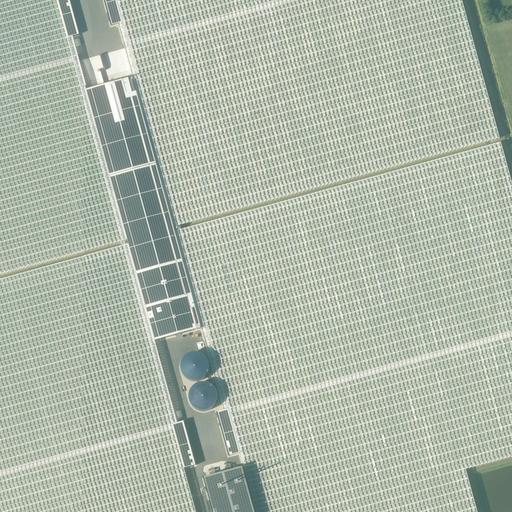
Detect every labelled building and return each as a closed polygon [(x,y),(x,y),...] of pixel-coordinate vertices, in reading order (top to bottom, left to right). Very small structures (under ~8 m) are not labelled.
[(0,0),(0,274),(122,242),(123,246),(0,279),(0,511),(196,511),(184,468),(172,424),(177,422),(155,341),(85,88),(71,36),(66,38),(55,0),(0,0)] [(68,0),(55,0),(66,38),(71,36),(78,35),(68,0)] [(116,0),(103,0),(110,26),(117,24),(122,23),(116,0)] [(461,0),(116,0),(122,23),(117,24),(132,76),(201,329),(223,410),(228,408),(240,453),(256,511),(476,511),(465,470),(511,456),(511,185),(500,143),(180,230),(178,226),(499,139),(461,0)] [(132,76),(85,88),(155,341),(201,329),(132,76)] [(199,385),(202,383),(206,381),(208,377),(210,373),(210,369),(210,365),(208,361),(206,358),(204,357),(202,355),(200,355),(198,354),(196,354),(193,354),(191,354),(189,355),(187,356),(185,357),(183,358),(181,362),(179,365),(179,369),(179,374),(181,377),(183,381),(187,383),(190,385),(194,385),(199,385)] [(207,417),(211,416),(214,413),(217,410),(219,406),(219,402),(219,398),(217,394),(214,391),(213,389),(211,388),(209,387),(207,387),(204,386),(202,386),(200,387),(198,387),(196,388),(194,389),(192,391),(189,394),(188,398),(187,402),(188,406),(189,410),(192,413),(195,416),(199,417),(203,418),(207,417)] [(223,410),(216,412),(228,456),(240,453),(228,408),(223,410)] [(177,422),(172,424),(184,468),(195,465),(183,421),(177,422)] [(253,511),(242,467),(203,477),(212,511),(253,511)]
